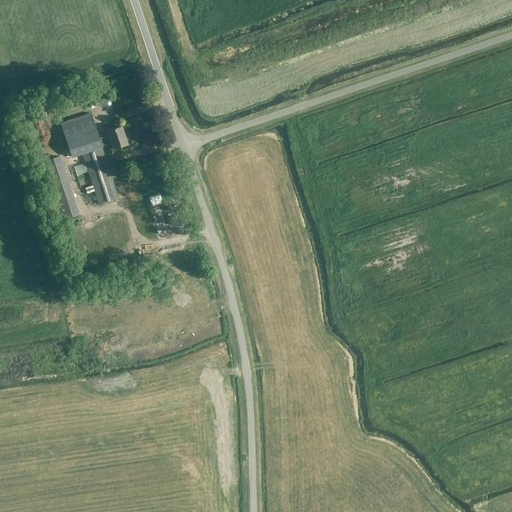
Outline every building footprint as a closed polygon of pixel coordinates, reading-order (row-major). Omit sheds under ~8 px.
[(128,106),(130,112),(147,105),(145,99),(128,106)] [(107,164),(100,146),(111,142),(113,148),(127,143),(121,125),(107,130),(108,135),(99,138),(90,113),(60,123),(72,156),(82,153),(99,203),(118,197),(110,175),(117,173),(113,162),(107,164)] [(77,213),(58,156),(38,163),(57,220),(77,213)] [(137,180),(132,181),(138,195),(142,194),(137,180)] [(194,277),(194,288),(197,288),(197,293),(215,292),(214,276),(194,277)] [(174,321),(177,336),(193,333),(191,327),(194,326),(193,318),(174,321)]
